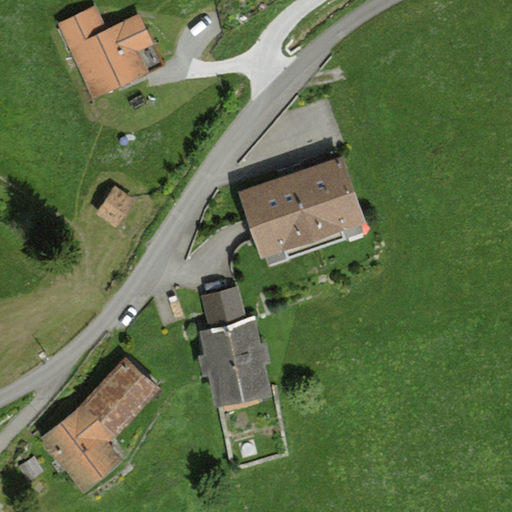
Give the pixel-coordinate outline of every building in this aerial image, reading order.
[(90,5),(52,23),(89,98),(144,72),(134,52),(149,45),(134,16),(103,31),(90,5)] [(343,158),(238,192),(261,260),(365,226),(343,158)] [(131,199),(110,187),(93,214),(114,227),(131,199)] [(198,333),(216,410),(272,396),(255,322),(246,324),(238,290),(201,298),(209,330),(198,333)] [(125,349),(32,432),(77,481),(109,452),(96,439),(157,384),(125,349)]
